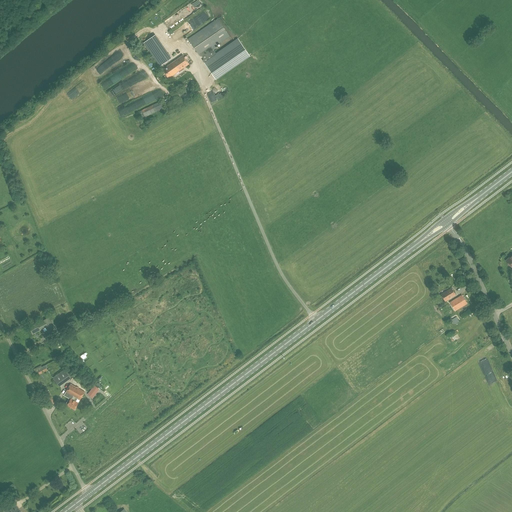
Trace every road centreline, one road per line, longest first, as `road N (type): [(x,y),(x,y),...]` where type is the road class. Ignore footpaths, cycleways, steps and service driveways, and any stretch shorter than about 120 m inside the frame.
road 1 (primary): [(88,494),(446,222)]
road 2 (unclassified): [(88,494),(0,324)]
road 3 (tertiary): [(511,355),(446,222)]
